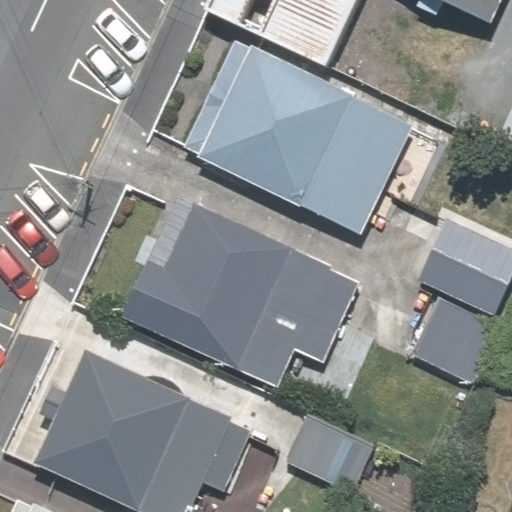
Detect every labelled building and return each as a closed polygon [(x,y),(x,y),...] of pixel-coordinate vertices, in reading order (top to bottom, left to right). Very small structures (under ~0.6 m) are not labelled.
[(204,0),(202,4),(329,62),(356,0),(204,0)] [(455,0),(411,0),(441,30),(455,0)] [(511,0),(480,0),(472,19),(511,37),(511,0)] [(410,126),(226,39),(172,152),(357,239),(410,126)] [(511,88),(486,139),(511,151),(511,88)] [(356,279),(185,206),(156,274),(135,266),(110,325),(271,393),(288,355),(318,368),(356,279)] [(424,304),(402,359),(462,383),(484,328),(424,304)] [(217,496),(247,429),(74,350),(23,464),(129,511),(174,511),(188,482),(217,496)] [(299,420),(277,467),(326,489),(347,442),(299,420)] [(33,511),(12,501),(6,511),(33,511)]
